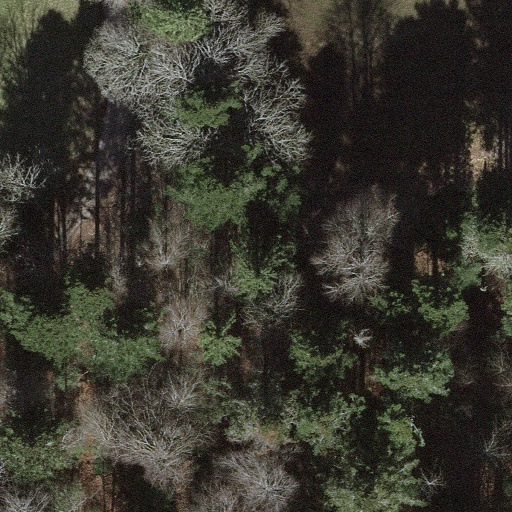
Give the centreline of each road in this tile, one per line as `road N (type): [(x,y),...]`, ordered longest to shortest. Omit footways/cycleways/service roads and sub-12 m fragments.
road 1 (track): [(99,192),(203,210),(301,210),(511,165)]
road 2 (track): [(114,0),(124,120),(99,192)]
road 3 (track): [(99,192),(0,311)]
